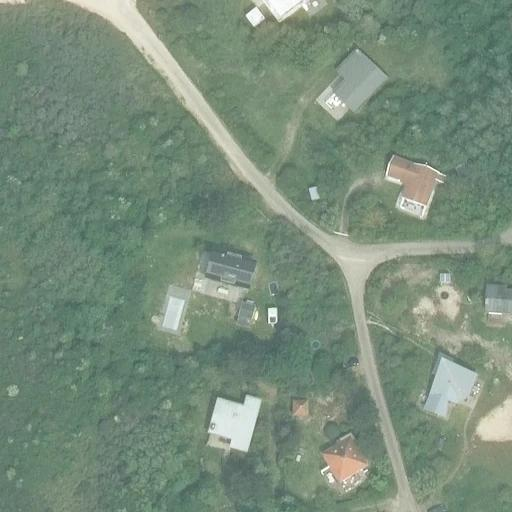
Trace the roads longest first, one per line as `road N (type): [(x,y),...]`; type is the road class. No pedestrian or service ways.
road 1 (unclassified): [(353,262),(278,204),(119,10),(119,0)]
road 2 (unclassified): [(410,511),(368,364),(353,262)]
road 3 (unclassified): [(353,262),(511,236)]
